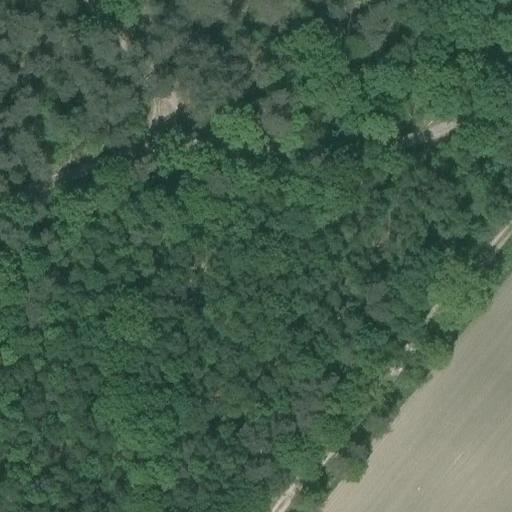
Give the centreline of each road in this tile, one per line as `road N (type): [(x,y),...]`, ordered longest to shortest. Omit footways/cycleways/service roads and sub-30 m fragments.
road 1 (track): [(86,0),(175,127),(243,159),(419,140),(503,103),(511,82)]
road 2 (track): [(511,214),(269,511)]
